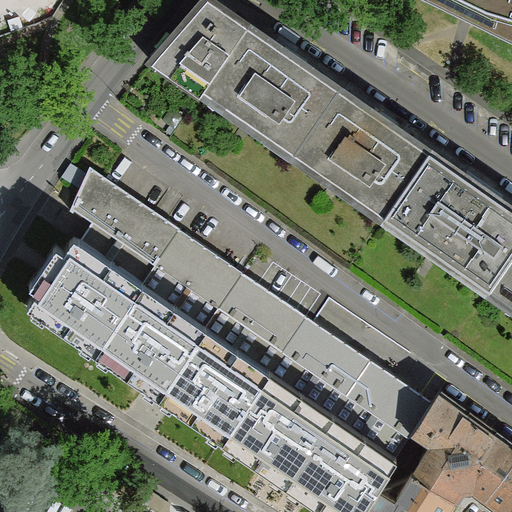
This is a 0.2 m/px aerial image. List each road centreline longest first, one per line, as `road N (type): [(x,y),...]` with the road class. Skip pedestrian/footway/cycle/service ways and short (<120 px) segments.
road 1 (residential): [(90,102),(511,408)]
road 2 (residential): [(511,168),(264,0)]
road 3 (residential): [(0,364),(231,511)]
road 4 (residential): [(90,102),(0,235)]
road 5 (residential): [(166,0),(90,102)]
